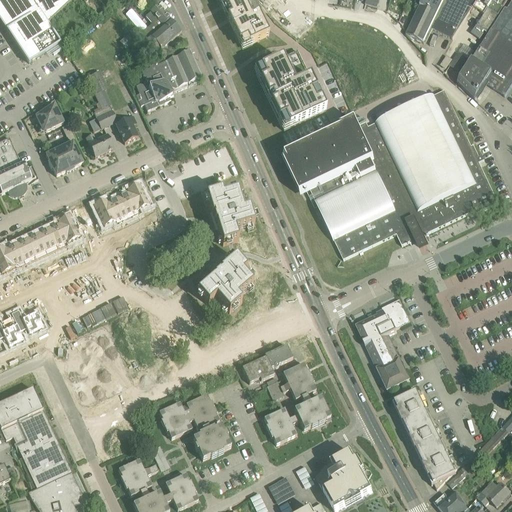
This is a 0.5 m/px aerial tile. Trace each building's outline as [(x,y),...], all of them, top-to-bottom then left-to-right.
[(0,0),(0,21),(7,32),(13,41),(29,65),(34,61),(40,58),(60,44),(48,26),(75,0),(0,0)] [(89,0),(84,5),(98,19),(109,8),(117,0),(89,0)] [(218,0),(242,50),(251,45),(263,39),(269,37),(258,14),(251,18),(242,0),(218,0)] [(366,3),(366,6),(377,9),(379,0),(367,0),(367,1),(366,3)] [(423,0),(422,3),(406,36),(407,37),(424,45),(431,31),(445,0),(423,0)] [(445,0),(431,31),(452,41),(473,9),(478,0),(445,0)] [(472,35),(480,40),(483,35),(482,34),(484,31),(489,33),(508,3),(510,4),(511,0),(478,0),(473,9),(484,16),(472,35)] [(477,100),(479,102),(489,88),(505,98),(511,87),(511,3),(507,11),(505,10),(458,85),(475,101),(477,100)] [(124,28),(138,46),(139,47),(150,37),(150,38),(171,21),(158,7),(147,17),(153,25),(140,36),(130,23),(124,28)] [(139,47),(138,46),(133,51),(143,62),(149,58),(160,49),(161,51),(174,40),(181,34),(171,21),(150,38),(150,37),(139,47)] [(120,43),(126,50),(134,43),(128,36),(120,43)] [(181,56),(165,63),(177,90),(179,89),(180,91),(180,92),(188,88),(188,89),(193,87),(197,85),(195,82),(201,79),(202,80),(190,52),(181,56)] [(264,69),(255,73),(267,98),(269,101),(284,133),(326,112),(298,53),(280,62),(264,69)] [(454,59),(449,67),(459,74),(469,61),(459,53),(454,59)] [(448,69),(449,67),(454,59),(449,56),(442,65),(448,69)] [(177,90),(165,63),(158,66),(157,64),(149,68),(150,70),(142,73),(144,78),(147,79),(144,87),(140,86),(136,88),(140,96),(136,97),(137,99),(141,108),(144,107),(147,113),(171,102),(170,99),(174,98),(172,95),(177,93),(178,93),(178,92),(180,91),(179,89),(177,90)] [(102,111),(109,128),(117,124),(110,108),(104,93),(107,91),(99,74),(87,80),(102,111)] [(356,122),(282,158),(301,197),(307,194),(315,211),(318,209),(333,242),(334,242),(344,262),(397,237),(402,248),(416,241),(418,248),(426,244),(423,238),(470,215),(471,218),(498,205),(479,165),(477,160),(479,159),(479,158),(474,147),(471,148),(445,93),(369,129),(367,125),(359,129),(356,122)] [(39,119),(46,134),(65,125),(55,106),(41,115),(42,118),(39,119)] [(101,131),(109,128),(102,111),(94,115),(101,131)] [(67,121),(73,123),(78,124),(81,117),(69,114),(67,121)] [(138,140),(133,128),(136,126),(133,119),(116,127),(125,146),(138,140)] [(75,140),(69,126),(62,129),(69,143),(75,140)] [(89,146),(95,160),(114,151),(108,138),(99,142),(95,136),(93,137),(86,140),(89,146)] [(0,197),(8,193),(9,196),(11,197),(13,199),(16,199),(19,199),(23,197),(25,195),(26,193),(27,190),(27,188),(26,185),(29,184),(30,186),(38,182),(32,169),(27,171),(24,165),(21,167),(8,139),(8,141),(0,144),(0,197)] [(73,144),(59,150),(70,173),(74,171),(74,170),(83,165),(73,144)] [(70,173),(59,150),(46,157),(49,164),(48,165),(52,172),(53,171),(56,178),(66,174),(67,175),(70,173)] [(140,185),(128,191),(128,193),(138,213),(150,207),(140,185)] [(128,193),(118,198),(128,220),(139,215),(138,213),(128,193)] [(222,193),(206,198),(212,218),(213,218),(214,220),(215,226),(216,225),(217,228),(223,248),(239,243),(236,233),(254,227),(250,211),(244,213),(238,194),(224,198),(222,193)] [(107,203),(116,223),(117,225),(128,220),(118,198),(107,203)] [(106,201),(94,207),(104,229),(116,223),(107,203),(106,201)] [(71,218),(58,224),(59,226),(68,246),(69,245),(81,240),(71,218)] [(59,226),(48,231),(58,252),(69,247),(68,246),(59,226)] [(48,231),(37,236),(48,258),(58,252),(48,231)] [(37,236),(26,241),(37,263),(48,258),(37,236)] [(26,241),(16,246),(26,268),(37,263),(26,241)] [(5,251),(14,271),(15,273),(26,268),(16,246),(5,251)] [(4,249),(0,251),(0,273),(2,277),(14,271),(5,251),(4,249)] [(213,281),(198,295),(208,307),(216,300),(229,315),(242,304),(238,300),(253,287),(243,275),(247,272),(236,260),(221,273),(221,274),(219,275),(215,279),(215,280),(213,281)] [(367,348),(389,338),(397,334),(396,331),(410,324),(400,302),(382,311),(384,314),(378,316),(379,317),(357,328),(367,348)] [(19,312),(11,316),(12,318),(13,318),(17,327),(19,333),(20,332),(22,331),(26,329),(29,336),(42,330),(42,331),(44,329),(37,314),(35,315),(23,321),(20,314),(19,312)] [(0,324),(0,323),(0,341),(1,341),(5,339),(9,349),(22,343),(24,342),(19,333),(17,327),(16,327),(15,328),(4,333),(1,326),(0,324)] [(94,338),(61,353),(74,382),(73,383),(77,392),(80,391),(93,385),(94,388),(94,387),(95,389),(106,385),(105,382),(113,379),(112,377),(115,376),(117,378),(127,373),(130,380),(132,383),(138,380),(138,379),(145,375),(146,378),(156,372),(155,371),(156,370),(155,369),(163,365),(164,367),(170,364),(168,360),(170,360),(156,331),(154,332),(150,323),(137,329),(136,328),(135,329),(136,330),(127,334),(126,332),(101,344),(103,348),(98,350),(94,338)] [(389,338),(367,348),(388,393),(410,382),(389,338)] [(265,358),(266,359),(271,371),(274,369),(275,371),(276,371),(277,371),(277,370),(278,370),(278,369),(279,369),(279,368),(278,367),(293,361),(287,348),(265,358)] [(271,371),(266,359),(242,370),(249,386),(258,382),(260,384),(274,377),(271,371)] [(301,400),(307,397),(316,393),(304,366),(283,376),(288,386),(280,390),(283,395),(290,392),(295,402),(301,400)] [(284,398),(283,395),(280,390),(276,381),(265,386),(273,403),(284,398)] [(28,495),(29,495),(72,475),(57,443),(53,444),(51,440),(53,438),(47,430),(46,430),(44,425),(48,424),(33,391),(0,406),(0,429),(6,443),(13,440),(37,491),(28,495)] [(393,405),(406,433),(433,420),(429,412),(429,411),(429,409),(428,408),(427,406),(427,404),(426,403),(425,402),(424,401),(420,392),(393,405)] [(297,418),(300,424),(304,433),(331,421),(321,400),(310,405),(307,397),(301,400),(305,407),(294,412),(297,418)] [(198,434),(202,432),(208,429),(219,424),(216,417),(213,417),(208,406),(210,404),(207,398),(186,407),(186,408),(182,409),(189,425),(193,423),(198,434)] [(168,434),(171,442),(192,432),(189,425),(180,405),(159,415),(163,423),(166,421),(171,433),(168,434)] [(300,424),(297,418),(289,422),(285,411),(264,421),(276,447),(297,438),(292,427),(300,424)] [(511,419),(503,429),(509,435),(510,436),(511,432),(511,419)] [(406,433),(420,460),(446,447),(442,439),(442,438),(442,436),(441,434),(441,433),(439,431),(439,430),(438,429),(437,428),(433,420),(406,433)] [(198,453),(203,463),(210,459),(209,457),(222,451),(223,454),(231,450),(226,438),(223,439),(221,435),(224,434),(221,428),(215,431),(214,430),(209,432),(208,429),(202,432),(203,435),(199,437),(199,438),(193,442),(196,448),(198,447),(200,452),(198,453)] [(503,429),(497,434),(504,440),(509,435),(503,429)] [(446,447),(420,460),(433,487),(434,487),(437,493),(438,492),(450,479),(456,476),(455,474),(458,471),(455,466),(455,465),(455,463),(454,462),(453,460),(452,458),(452,457),(451,456),(450,455),(446,447)] [(160,448),(151,452),(161,474),(170,470),(160,448)] [(318,482),(334,511),(339,511),(346,508),(344,505),(360,496),(362,500),(373,493),(362,473),(364,472),(359,463),(357,464),(351,454),(324,469),(319,475),(323,483),(320,485),(318,482)] [(131,499),(140,494),(152,489),(147,479),(157,474),(155,468),(144,473),(139,462),(119,472),(131,499)] [(0,487),(11,482),(10,480),(6,472),(4,467),(0,468),(0,487)] [(6,472),(10,480),(17,476),(13,468),(6,472)] [(302,487),(311,483),(305,468),(296,472),(302,487)] [(459,475),(448,485),(452,490),(468,476),(464,471),(459,475)] [(75,511),(73,507),(80,506),(79,502),(84,501),(72,475),(29,495),(33,503),(37,511),(38,511),(75,511)] [(165,506),(173,503),(177,511),(179,511),(198,503),(186,477),(165,486),(170,497),(163,500),(165,506)] [(277,506),(295,497),(285,479),(267,489),(277,506)] [(488,501),(497,509),(511,495),(502,486),(498,490),(493,484),(482,495),(488,501)] [(133,507),(135,511),(167,511),(165,506),(160,495),(149,499),(146,492),(140,494),(144,502),(133,507)] [(434,505),(440,511),(466,511),(469,510),(455,494),(449,499),(445,496),(434,505)] [(265,511),(260,495),(251,498),(255,511),(265,511)] [(488,501),(482,495),(477,500),(483,506),(488,501)] [(292,511),(287,503),(278,509),(280,511),(292,511)]
